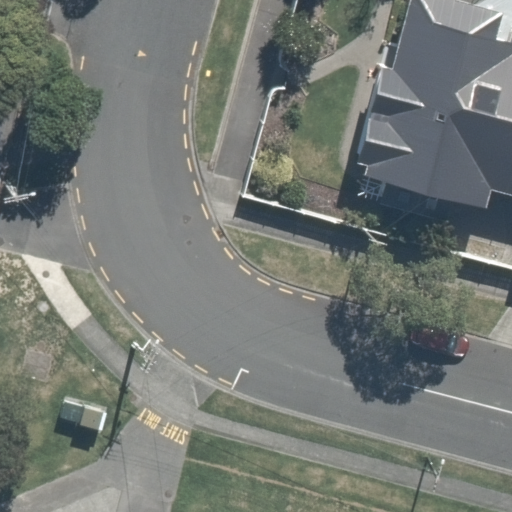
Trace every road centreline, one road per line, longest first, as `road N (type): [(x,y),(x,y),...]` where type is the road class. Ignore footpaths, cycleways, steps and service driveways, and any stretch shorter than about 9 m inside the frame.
road 1 (residential): [(156,267),(264,351),(511,417)]
road 2 (residential): [(147,0),(119,155),(156,267)]
road 3 (residential): [(156,267),(0,225)]
